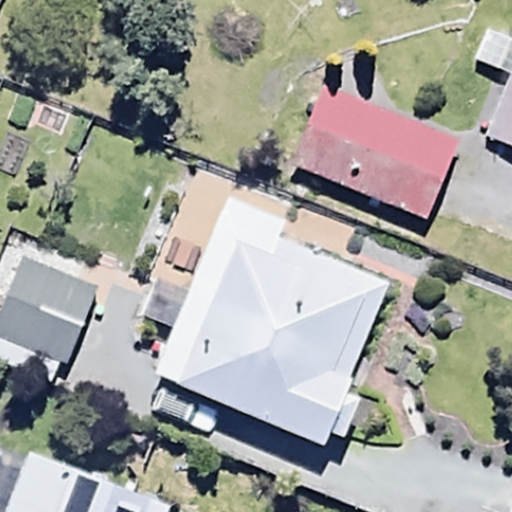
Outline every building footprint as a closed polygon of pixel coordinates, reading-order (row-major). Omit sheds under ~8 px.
[(465,142),(333,88),(301,166),(434,219),(465,142)] [(511,92),(494,138),(511,144),(511,92)] [(290,222),(236,200),(163,376),(342,451),(365,395),(351,389),(394,286),(282,240),(290,222)] [(101,287),(29,260),(0,339),(0,359),(65,384),(101,287)] [(174,511),(175,510),(37,457),(15,511),(174,511)]
